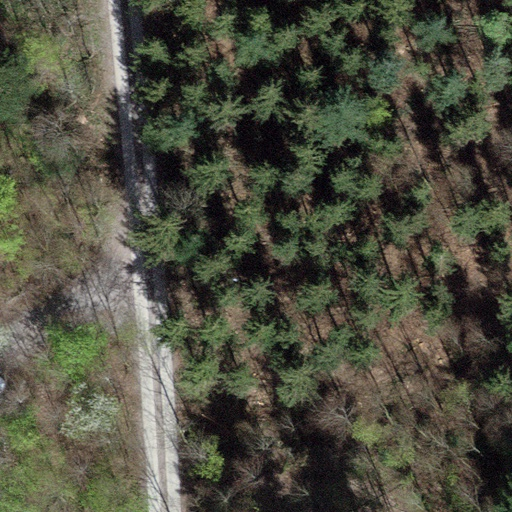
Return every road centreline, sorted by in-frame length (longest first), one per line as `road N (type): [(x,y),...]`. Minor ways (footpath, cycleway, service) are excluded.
road 1 (track): [(119,0),(172,511)]
road 2 (track): [(0,334),(147,265)]
